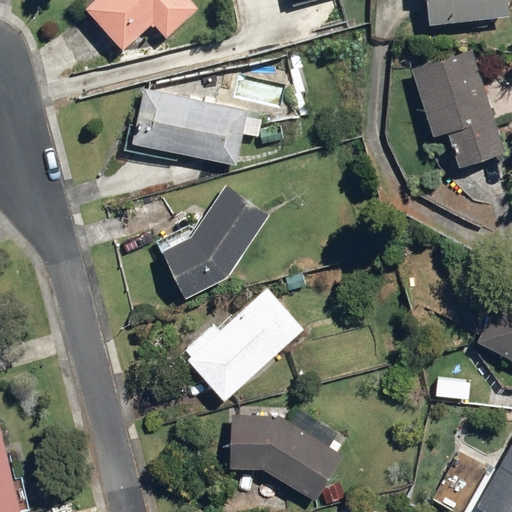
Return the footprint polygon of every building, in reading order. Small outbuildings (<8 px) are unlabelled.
[(197,8),(190,0),(91,0),(82,8),(121,52),(153,24),(164,37),(197,8)] [(506,17),(503,0),(374,0),(371,39),(425,44),(425,27),(506,17)] [(472,49),(410,69),(430,139),(438,137),(448,171),(503,155),(472,49)] [(255,137),(260,111),(142,88),(130,146),(233,166),(239,134),(255,137)] [(189,237),(158,248),(183,297),(226,276),(267,215),(226,182),(189,237)] [(223,402),(303,327),(259,280),(179,354),(223,402)] [(511,362),(511,300),(499,295),(475,345),(511,362)] [(277,416),(230,414),(228,465),(262,466),(315,505),(343,455),(332,448),(337,433),(296,406),(288,422),(277,416)] [(0,511),(23,511),(23,510),(30,509),(23,477),(11,479),(0,432),(0,511)] [(511,511),(511,438),(475,505),(486,511),(511,511)]
